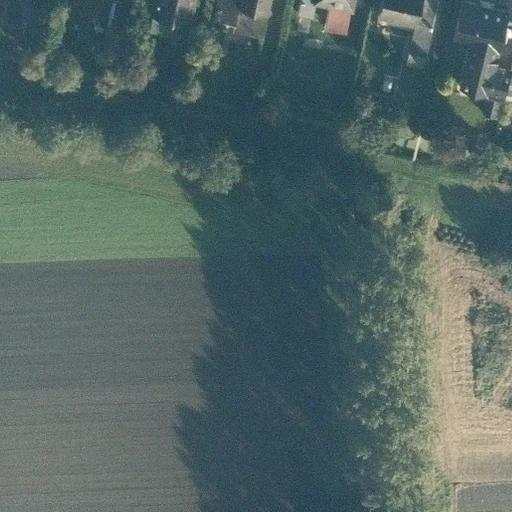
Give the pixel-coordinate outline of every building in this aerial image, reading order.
[(101,0),(58,0),(57,6),(99,14),(101,0)] [(187,0),(152,0),(150,17),(184,23),(187,0)] [(215,0),(213,17),(234,21),(237,7),(268,12),(270,0),(215,0)] [(301,0),(354,10),(356,0),(301,0)] [(439,0),(383,0),(380,17),(410,24),(403,54),(426,59),(439,0)] [(506,10),(467,0),(458,0),(449,36),(464,40),(453,84),(500,96),(507,65),(493,62),(506,10)]
